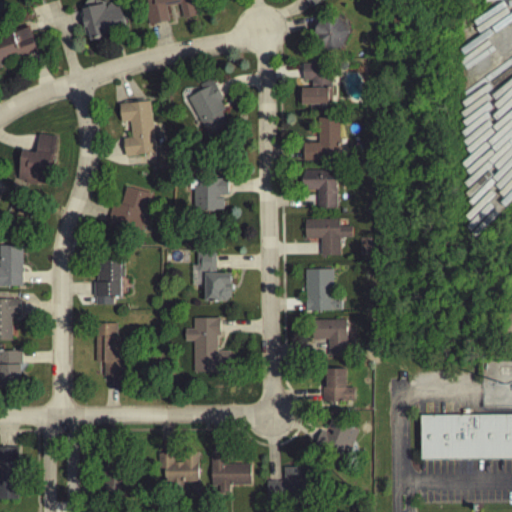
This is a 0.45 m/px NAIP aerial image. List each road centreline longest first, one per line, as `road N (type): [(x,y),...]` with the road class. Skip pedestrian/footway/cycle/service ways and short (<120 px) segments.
road 1 (residential): [(259,32),(270,419)]
road 2 (residential): [(73,87),(85,155),(59,252),(58,421)]
road 3 (residential): [(0,116),(259,32)]
road 4 (residential): [(58,421),(270,419)]
